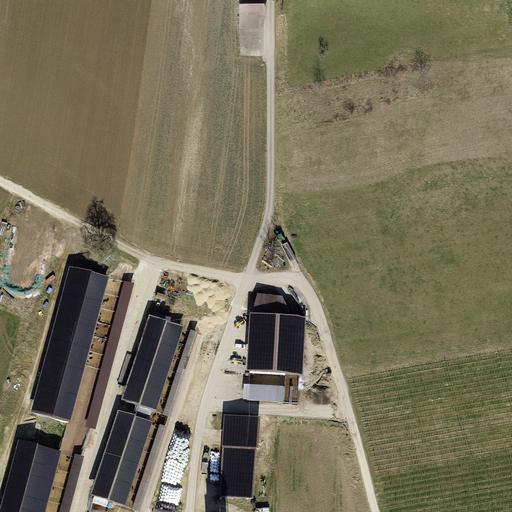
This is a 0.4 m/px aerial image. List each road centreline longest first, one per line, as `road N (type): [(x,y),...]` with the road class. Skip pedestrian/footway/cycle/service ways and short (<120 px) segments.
road 1 (track): [(375,511),(298,272),(248,280),(168,264),(0,180)]
road 2 (residential): [(191,511),(200,426),(268,216),(271,0)]
